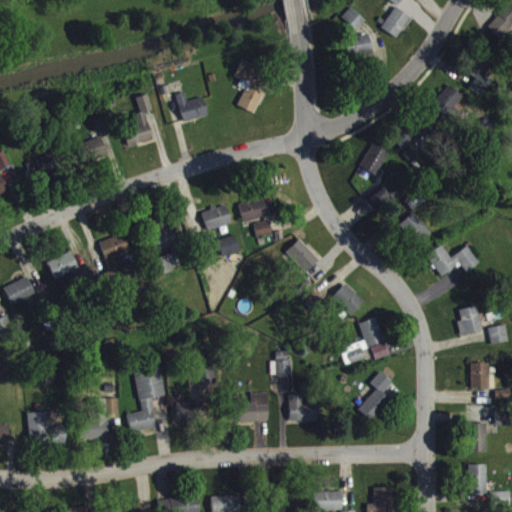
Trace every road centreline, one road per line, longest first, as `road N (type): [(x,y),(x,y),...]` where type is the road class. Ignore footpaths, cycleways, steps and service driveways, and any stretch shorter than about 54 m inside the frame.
road 1 (residential): [(462,0),(417,68),(370,111),(307,139),(160,175),(0,244)]
road 2 (residential): [(301,34),(307,139),(323,202),(412,307),(426,351),(426,511)]
road 3 (residential): [(426,454),(210,461),(80,478),(0,476)]
